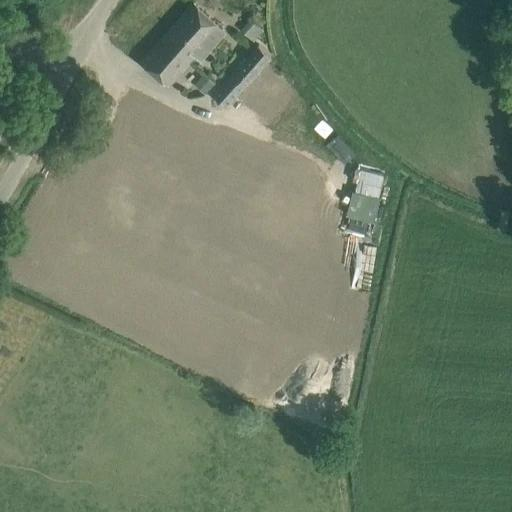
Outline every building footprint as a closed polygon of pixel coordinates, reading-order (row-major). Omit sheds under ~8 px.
[(225,30),(208,16),(193,3),(141,62),(168,85),(183,68),(186,71),(190,67),(186,64),(204,44),(209,49),(225,30)] [(258,44),(213,96),(225,107),(236,95),(271,55),(258,44)] [(205,91),(214,82),(205,73),(196,83),(205,91)] [(268,123),(291,101),(268,79),(242,104),(253,117),(257,112),(268,123)] [(182,198),(293,249),(325,177),(216,127),(215,129),(129,91),(110,134),(194,173),(182,198)] [(0,135),(17,108),(0,97),(0,135)] [(293,249),(182,198),(121,170),(97,224),(269,302),(293,249)]
